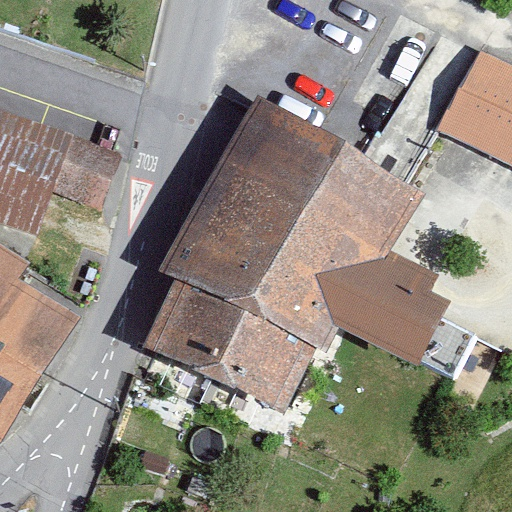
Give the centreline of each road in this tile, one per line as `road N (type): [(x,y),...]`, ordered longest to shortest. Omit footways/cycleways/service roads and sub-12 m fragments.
road 1 (tertiary): [(91,404),(196,0)]
road 2 (tertiary): [(0,488),(91,404)]
